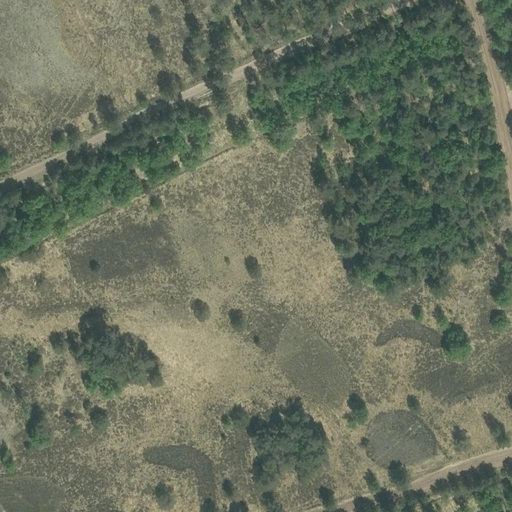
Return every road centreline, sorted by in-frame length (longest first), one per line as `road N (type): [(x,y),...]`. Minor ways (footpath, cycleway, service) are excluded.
road 1 (track): [(0,194),(271,60),(414,0)]
road 2 (track): [(329,511),(511,458)]
road 3 (track): [(511,172),(470,0)]
